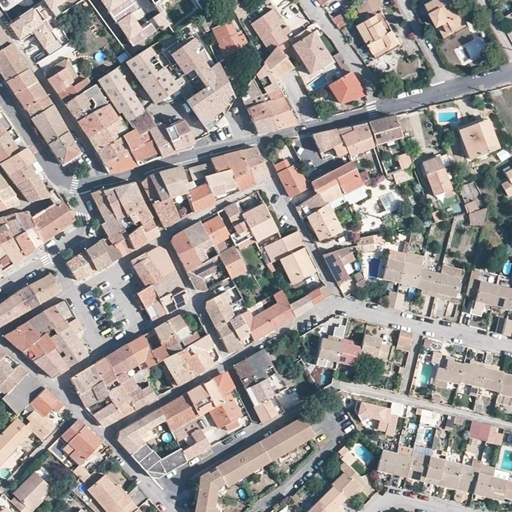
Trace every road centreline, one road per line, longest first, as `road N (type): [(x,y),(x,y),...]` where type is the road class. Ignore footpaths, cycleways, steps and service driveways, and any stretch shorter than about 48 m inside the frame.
road 1 (residential): [(511,426),(336,388),(265,428),(256,425)]
road 2 (residential): [(103,181),(0,19)]
road 3 (residential): [(511,348),(339,303)]
road 4 (residential): [(227,361),(104,435)]
road 5 (residential): [(274,178),(339,303)]
road 6 (residential): [(307,0),(381,109)]
road 7 (tertiary): [(258,138),(133,174)]
road 8 (tertiary): [(381,109),(258,138)]
road 9 (residential): [(163,238),(274,178)]
road 10 (residential): [(339,303),(227,361)]
road 11 (residential): [(256,425),(157,493)]
